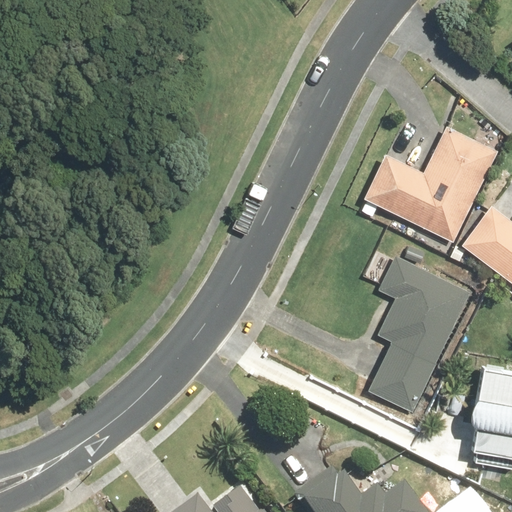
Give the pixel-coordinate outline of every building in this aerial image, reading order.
[(416,173),(377,154),(356,198),(450,242),(493,151),(439,125),(416,173)] [(511,226),(481,204),(452,244),(511,288),(511,226)] [(407,413),(464,292),(390,257),(375,290),(391,298),(374,335),(384,339),(360,391),(407,413)] [(511,377),(468,370),(455,450),(509,460),(511,447),(511,377)] [(328,462),(285,496),(298,511),(422,511),(399,482),(380,497),(371,486),(356,498),(328,462)] [(203,511),(191,496),(169,511),(260,511),(259,509),(255,511),(251,511),(234,490),(209,509),(211,511),(203,511)]
